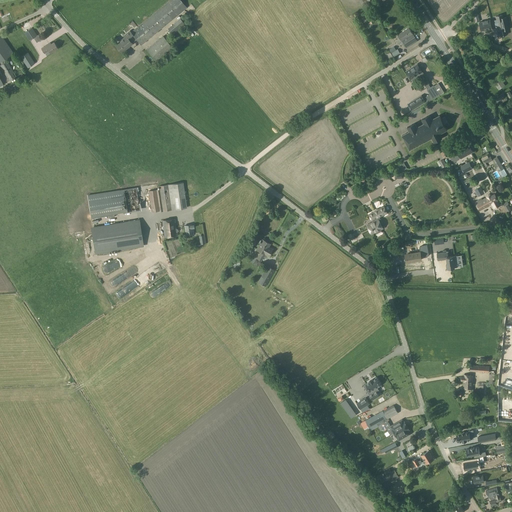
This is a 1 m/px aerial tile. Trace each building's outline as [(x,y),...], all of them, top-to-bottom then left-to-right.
[(125,37),(116,44),(122,52),(133,44),(132,43),(135,40),(140,46),(186,8),(179,0),(169,0),(131,32),(129,31),(124,35),(125,37)] [(509,30),(506,18),(503,18),(503,16),(496,17),(497,21),(494,21),(495,25),(498,25),(499,29),(502,28),(503,33),(500,33),(501,37),(507,35),(506,31),(509,30)] [(180,18),(173,23),(178,29),(184,24),(180,18)] [(490,20),(479,22),(481,30),(485,29),(486,32),(492,30),(490,20)] [(404,26),(396,32),(398,34),(406,28),(404,26)] [(37,35),(32,27),(25,32),(30,40),(37,35)] [(409,28),(398,35),(402,41),(412,34),(409,28)] [(402,41),(407,48),(418,40),(413,33),(412,34),(402,41)] [(1,35),(0,36),(0,62),(14,53),(1,35)] [(163,36),(147,50),(157,63),(174,50),(163,36)] [(49,44),(41,48),(44,53),(49,50),(50,53),(58,48),(54,42),(49,45),(49,44)] [(30,69),(45,92),(72,75),(57,51),(30,69)] [(34,64),(28,53),(22,57),(28,67),(34,64)] [(16,76),(7,60),(0,64),(0,65),(9,81),(16,76)] [(421,69),(423,68),(423,67),(422,66),(421,65),(419,66),(418,64),(410,68),(413,72),(415,71),(419,77),(424,74),(421,69)] [(419,77),(415,71),(413,72),(410,68),(407,70),(413,81),(419,77)] [(427,89),(430,94),(433,99),(438,96),(439,96),(440,96),(433,86),(433,85),(430,87),(427,89)] [(408,103),(412,109),(425,102),(421,96),(411,101),(415,107),(412,109),(408,103)] [(409,131),(402,135),(410,150),(432,138),(434,142),(442,138),(440,134),(447,130),(446,126),(449,124),(445,116),(441,118),(440,115),(432,119),(430,115),(422,119),(424,123),(417,127),(415,123),(407,127),(409,131)] [(461,158),(473,151),(472,150),(473,149),(471,146),(470,146),(469,144),(466,146),(465,145),(462,147),(462,148),(455,151),(454,149),(448,152),(453,162),(461,158)] [(490,156),(483,161),(486,167),(490,165),(488,162),(492,160),(490,156)] [(497,157),(493,160),(499,171),(504,168),(497,157)] [(469,162),(461,166),(464,172),(472,168),(469,162)] [(159,189),(148,190),(151,212),(187,207),(183,181),(159,185),(159,189)] [(481,187),(476,190),(479,196),(484,194),(481,187)] [(139,208),(136,189),(123,191),(126,211),(139,208)] [(487,198),(486,199),(489,205),(492,204),(494,208),(500,205),(495,194),(492,196),(492,195),(490,193),(488,194),(487,196),(486,197),(487,198)] [(376,218),(387,212),(384,207),(370,214),(372,220),(373,220),(374,222),(368,225),(372,233),(375,231),(376,232),(377,233),(381,231),(381,230),(381,229),(382,228),(381,226),(383,225),(382,221),(380,222),(378,220),(376,218)] [(138,219),(91,227),(95,253),(143,245),(138,219)] [(175,219),(162,221),(165,237),(177,235),(175,219)] [(192,224),(184,225),(185,235),(194,234),(192,224)] [(262,239),(257,249),(261,251),(257,258),(261,261),(263,256),(261,255),(262,254),(262,255),(264,253),(263,252),(265,250),(263,248),(265,245),(268,247),(270,243),(262,239)] [(262,254),(261,255),(263,256),(266,258),(267,255),(269,256),(272,249),(268,247),(265,245),(263,248),(265,250),(263,252),(264,253),(262,255),(262,254)] [(420,250),(408,252),(409,261),(421,259),(420,250)] [(448,252),(437,253),(438,260),(447,259),(447,264),(446,264),(447,269),(451,268),(451,269),(452,269),(452,268),(455,268),(459,267),(458,255),(448,257),(448,252)] [(256,259),(253,264),(258,267),(258,266),(262,267),(264,263),(256,259)] [(267,266),(261,277),(268,281),(275,270),(267,266)] [(278,288),(285,276),(279,273),(272,285),(278,288)] [(126,285),(110,294),(112,299),(129,290),(126,285)] [(462,376),(461,381),(464,381),(463,389),(473,389),(474,375),(464,375),(464,376),(462,376)] [(370,382),(366,384),(372,394),(370,395),(372,400),(379,395),(377,392),(379,390),(378,390),(377,387),(381,384),(379,382),(377,377),(373,379),(369,381),(370,382)] [(366,398),(357,403),(361,409),(369,403),(366,398)] [(394,405),(383,411),(387,418),(387,419),(398,413),(394,405)] [(360,411),(356,414),(362,426),(367,423),(360,411)] [(383,411),(365,420),(369,426),(369,427),(376,423),(383,420),(387,418),(383,411)] [(402,420),(391,426),(399,440),(406,436),(405,435),(410,432),(408,430),(409,430),(405,422),(404,422),(402,420)] [(462,433),(457,434),(458,442),(462,441),(463,441),(467,441),(466,440),(471,439),(474,438),(473,435),(470,435),(469,432),(465,433),(464,432),(461,432),(462,433)] [(495,434),(478,437),(479,442),(480,442),(496,439),(495,434)] [(397,447),(395,443),(380,450),(382,453),(385,452),(386,453),(397,447)] [(471,448),(466,449),(468,457),(474,455),(475,458),(486,456),(485,452),(480,453),(479,447),(474,448),(474,447),(471,448)] [(418,457),(412,461),(409,463),(412,468),(415,466),(425,460),(426,463),(434,459),(429,450),(421,455),(418,457)] [(476,460),(465,462),(466,469),(479,467),(478,462),(485,461),(484,456),(476,458),(476,460)] [(396,478),(399,476),(395,470),(392,472),(380,479),(384,486),(396,478)] [(482,475),(474,477),(475,484),(484,482),(482,475)] [(386,490),(398,482),(396,478),(384,486),(386,490)] [(497,488),(486,491),(488,499),(490,498),(491,500),(495,498),(496,498),(497,502),(501,501),(500,498),(499,495),(497,488)]
